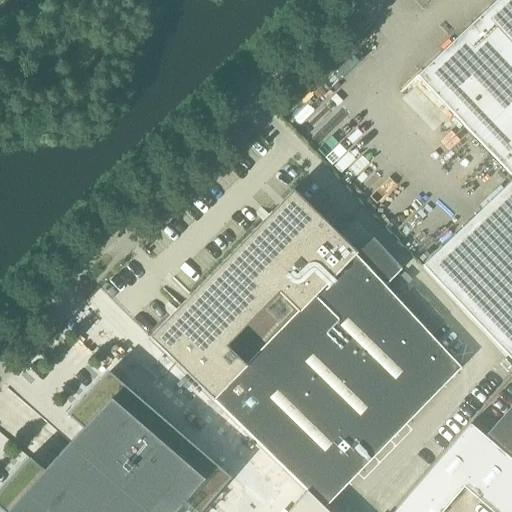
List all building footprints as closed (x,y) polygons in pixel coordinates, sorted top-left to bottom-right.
[(511,0),(496,0),(416,76),(511,177),(511,179),(455,234),(422,265),(511,360),(511,0)] [(149,338),(212,399),(324,508),(460,368),(384,287),(401,269),(371,236),(355,252),(299,198),(291,191),(149,338)] [(400,292),(412,280),(404,272),(392,284),(400,292)] [(511,367),(505,359),(499,364),(507,373),(511,368),(511,367)] [(200,511),(230,478),(108,373),(67,416),(89,434),(50,477),(29,458),(0,490),(0,509),(3,511),(200,511)] [(491,511),(511,511),(511,461),(499,450),(470,425),(394,511),(441,511),(463,488),(491,511)] [(499,450),(511,461),(511,434),(499,450)] [(324,508),(306,491),(287,511),(284,511),(283,511),(282,511),(326,511),(323,509),(324,508)]
